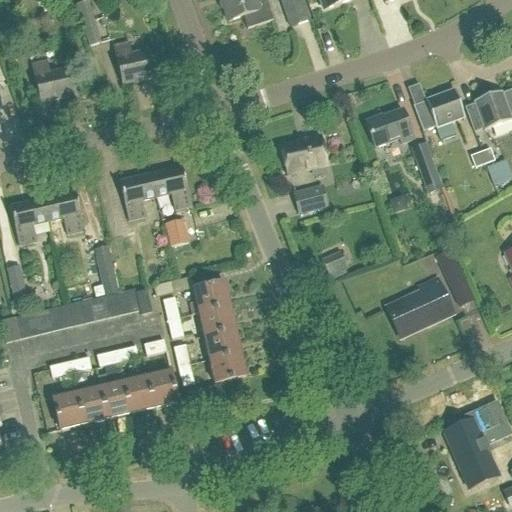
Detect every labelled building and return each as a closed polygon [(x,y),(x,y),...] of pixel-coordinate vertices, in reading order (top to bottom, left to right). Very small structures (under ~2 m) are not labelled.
[(254,0),(219,0),(228,24),(242,19),(246,32),(272,24),(265,3),(256,6),(254,0)] [(308,22),(300,0),(287,0),(279,3),(288,29),(308,22)] [(316,0),(322,13),(348,3),(347,0),(316,0)] [(100,45),(87,3),(75,7),(88,48),(100,45)] [(15,53),(9,32),(0,34),(0,45),(3,56),(15,53)] [(131,58),(128,45),(112,49),(121,88),(154,81),(148,54),(131,58)] [(49,76),(46,64),(30,68),(39,107),(72,99),(66,72),(49,76)] [(464,123),(453,93),(424,104),(424,105),(412,110),(422,137),(434,132),(435,134),(464,123)] [(511,123),(511,93),(502,97),(501,96),(472,106),(483,136),(511,125),(511,123)] [(412,144),(402,116),(381,123),(380,120),(365,125),(374,151),(397,143),(399,148),(412,144)] [(326,168),(320,140),(279,149),(286,177),(326,168)] [(441,191),(425,146),(411,151),(426,196),(441,191)] [(493,164),(489,152),(470,159),(474,171),(493,164)] [(182,171),(151,178),(156,201),(170,197),(174,213),(191,210),(182,171)] [(156,201),(151,178),(120,185),(128,224),(146,220),(142,204),(156,201)] [(326,210),(321,189),(292,197),(298,218),(326,210)] [(76,195),(43,203),(48,225),(64,222),(68,238),(85,234),(76,195)] [(32,229),(48,225),(43,203),(10,211),(19,249),(36,245),(32,229)] [(187,246),(182,222),(163,226),(168,250),(187,246)] [(119,264),(134,262),(132,253),(150,250),(148,236),(116,241),(119,264)] [(118,296),(107,248),(92,251),(99,284),(103,283),(104,289),(107,289),(109,298),(118,296)] [(437,260),(447,285),(464,278),(453,253),(437,260)] [(345,267),(340,255),(321,264),(327,275),(345,267)] [(118,268),(120,278),(141,273),(139,263),(118,268)] [(26,301),(19,269),(6,272),(13,304),(26,301)] [(453,318),(437,282),(418,290),(420,294),(386,309),(400,341),(453,318)] [(198,316),(230,309),(224,285),(193,292),(196,307),(189,308),(191,317),(198,315),(198,316)] [(124,295),(129,316),(140,314),(141,318),(152,315),(146,294),(136,296),(135,293),(124,295)] [(113,298),(118,319),(129,316),(124,295),(113,298)] [(107,321),(118,319),(113,298),(102,301),(107,321)] [(91,303),(96,324),(107,321),(102,301),(91,303)] [(178,320),(173,301),(161,303),(166,323),(178,320)] [(85,327),(96,324),(91,303),(80,306),(85,327)] [(69,309),(74,330),(85,327),(80,306),(69,309)] [(63,332),(74,330),(69,309),(58,311),(63,332)] [(230,309),(198,316),(204,340),(235,333),(230,309)] [(52,335),(63,332),(58,311),(47,314),(52,335)] [(36,317),(41,338),(52,335),(47,314),(36,317)] [(25,319),(30,340),(41,338),(36,317),(25,319)] [(30,340),(25,319),(1,325),(6,347),(19,344),(19,343),(30,340)] [(178,320),(166,323),(170,342),(182,339),(178,320)] [(235,333),(204,340),(209,364),(240,357),(235,333)] [(165,354),(162,343),(143,348),(146,359),(165,354)] [(188,368),(184,348),(173,351),(177,370),(188,368)] [(115,354),(118,366),(137,362),(134,349),(115,354)] [(118,366),(115,354),(95,359),(98,371),(118,366)] [(246,381),(240,357),(209,364),(214,388),(246,381)] [(89,373),(86,361),(67,366),(70,377),(89,373)] [(67,366),(48,371),(51,382),(70,377),(67,366)] [(188,368),(177,370),(181,389),(192,387),(188,368)] [(171,375),(147,380),(155,412),(178,407),(171,375)] [(131,417),(155,412),(147,380),(124,386),(131,417)] [(100,391),(107,423),(131,417),(124,386),(100,391)] [(76,397),(83,428),(107,423),(100,391),(76,397)] [(60,434),(83,428),(76,397),(53,402),(60,434)] [(455,431),(442,437),(466,494),(497,481),(484,450),(509,439),(495,408),(453,426),(455,431)]
